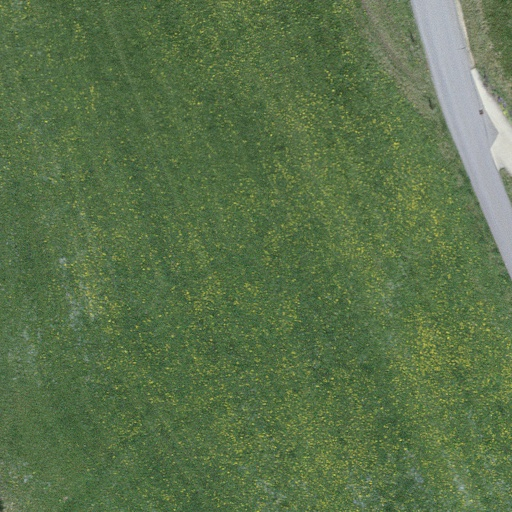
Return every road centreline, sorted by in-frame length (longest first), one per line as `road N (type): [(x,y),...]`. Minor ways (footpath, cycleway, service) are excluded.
road 1 (unclassified): [(511,253),(427,0)]
road 2 (track): [(453,95),(408,59),(368,0)]
